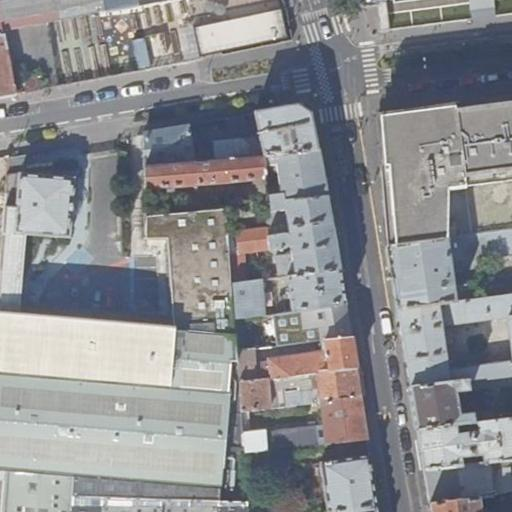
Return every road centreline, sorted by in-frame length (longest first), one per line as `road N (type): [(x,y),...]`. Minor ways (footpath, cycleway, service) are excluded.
road 1 (tertiary): [(403,511),(334,73)]
road 2 (residential): [(334,73),(0,128)]
road 3 (residential): [(511,59),(369,78),(334,73)]
